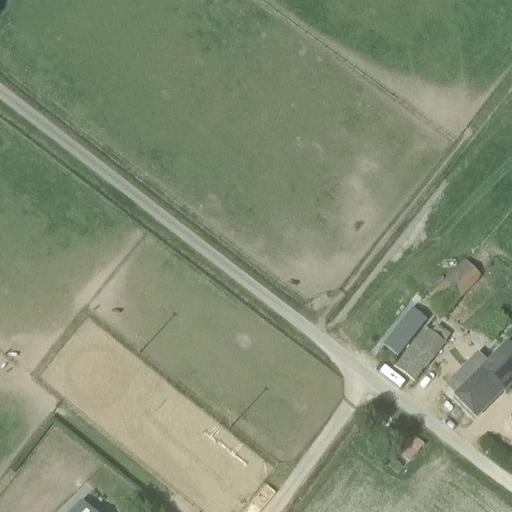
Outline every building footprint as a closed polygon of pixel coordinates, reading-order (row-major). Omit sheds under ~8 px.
[(444,314),(480,280),(465,263),(429,297),(444,314)] [(396,359),(421,328),(407,317),(383,348),(396,359)] [(394,369),(412,384),(444,345),(425,330),(394,369)] [(450,402),(472,423),(501,391),(504,393),(511,385),(511,347),(508,344),(486,366),(476,357),(442,391),(452,401),(450,402)] [(388,467),(399,476),(425,446),(409,432),(389,456),(394,460),(388,467)]
